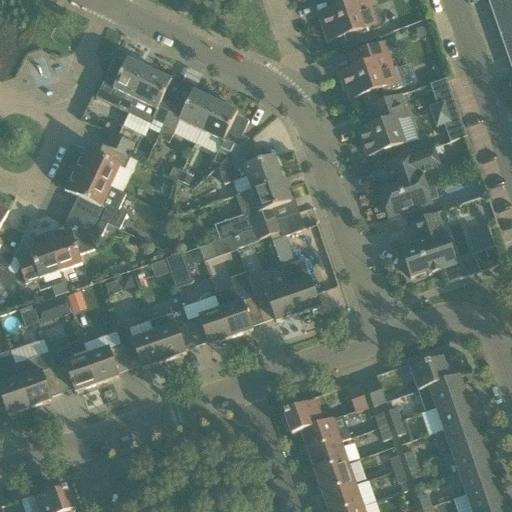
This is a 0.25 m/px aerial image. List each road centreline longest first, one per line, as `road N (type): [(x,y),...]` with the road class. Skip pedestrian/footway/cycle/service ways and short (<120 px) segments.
road 1 (residential): [(299,115),(376,332)]
road 2 (residential): [(100,4),(262,84),(299,115)]
road 3 (residential): [(264,373),(78,441)]
road 4 (residential): [(511,177),(453,0)]
road 5 (residential): [(511,391),(496,341),(473,318),(431,312),(376,332)]
road 6 (residential): [(288,511),(295,484),(289,444),(264,373)]
road 7 (residential): [(62,119),(100,4)]
